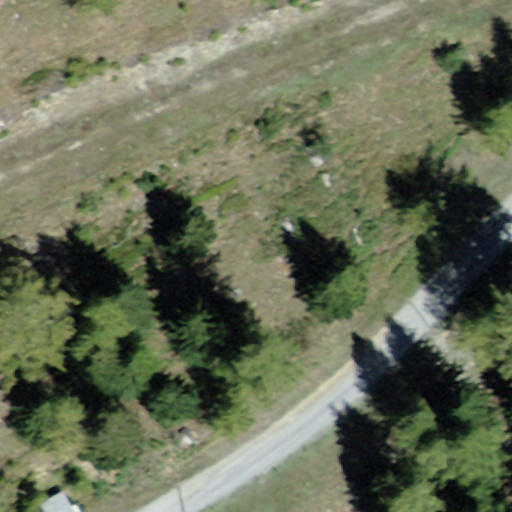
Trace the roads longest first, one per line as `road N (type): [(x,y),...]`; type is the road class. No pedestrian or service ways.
road 1 (track): [(511,189),(342,368),(202,443),(126,511)]
road 2 (track): [(434,0),(204,65),(0,173)]
